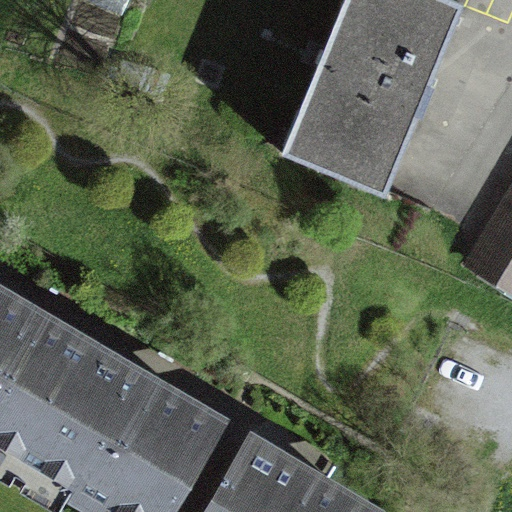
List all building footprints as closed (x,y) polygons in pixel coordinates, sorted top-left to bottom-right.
[(331,0),(277,136),(381,178),(452,0),(331,0)] [(511,164),(450,262),(511,301),(511,164)] [(0,458),(20,470),(89,348),(0,297),(0,458)] [(190,511),(236,431),(89,348),(20,470),(94,511),(190,511)] [(381,511),(257,442),(217,511),(381,511)]
